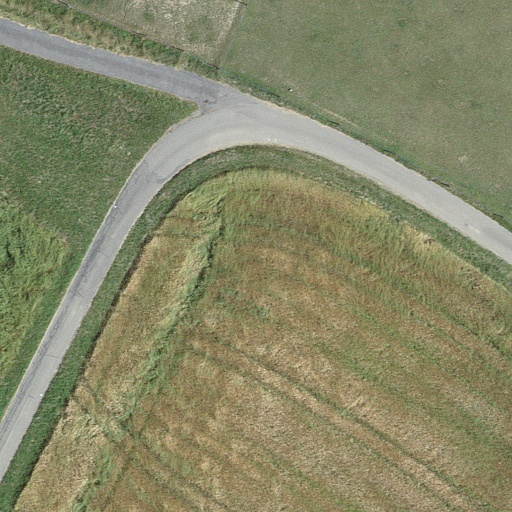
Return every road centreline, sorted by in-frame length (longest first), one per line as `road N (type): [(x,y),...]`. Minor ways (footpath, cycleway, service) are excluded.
road 1 (track): [(0,463),(153,179),(200,139),(260,124),(380,168),(511,263)]
road 2 (track): [(260,124),(198,83),(0,24)]
